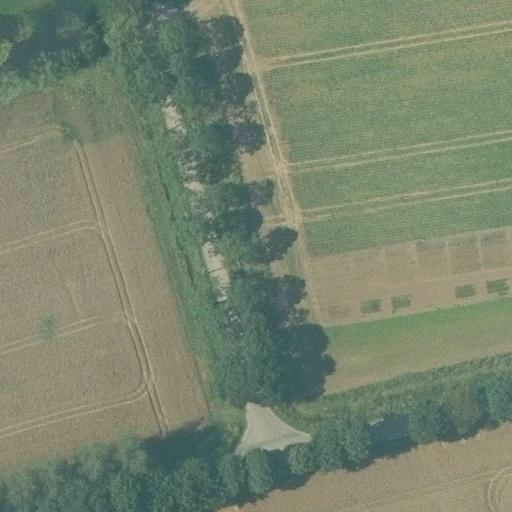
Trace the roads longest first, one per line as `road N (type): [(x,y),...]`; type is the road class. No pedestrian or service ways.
road 1 (unclassified): [(270,462),(135,0)]
road 2 (unclassified): [(270,462),(511,399)]
road 3 (unclassified): [(94,511),(270,462)]
